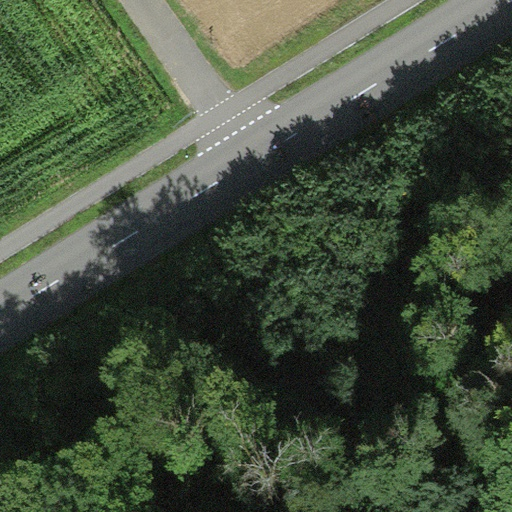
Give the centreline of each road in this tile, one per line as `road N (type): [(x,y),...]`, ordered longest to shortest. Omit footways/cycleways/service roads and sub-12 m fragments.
road 1 (tertiary): [(0,314),(238,157),(504,0)]
road 2 (track): [(136,0),(238,157)]
